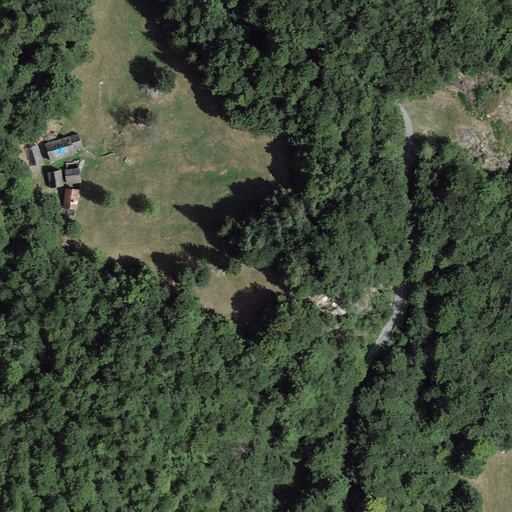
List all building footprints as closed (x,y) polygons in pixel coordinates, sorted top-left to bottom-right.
[(78,135),(44,144),(49,164),(73,157),(72,151),(82,148),(78,135)] [(36,146),(25,149),(31,167),(42,163),(36,146)] [(79,170),(66,171),(67,185),(80,183),(79,170)] [(61,172),(48,174),(50,189),(63,187),(61,172)] [(78,192),(66,190),(64,209),(76,210),(78,192)]
